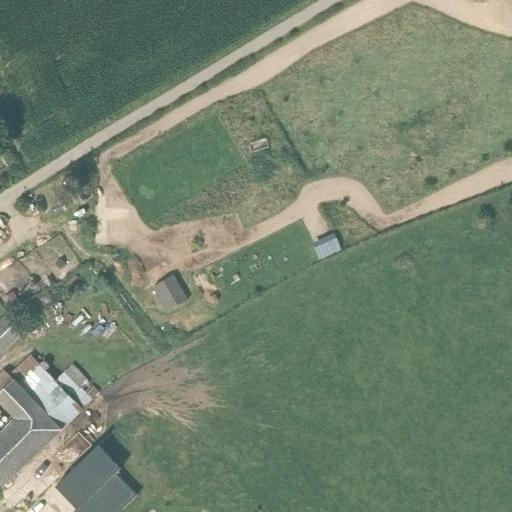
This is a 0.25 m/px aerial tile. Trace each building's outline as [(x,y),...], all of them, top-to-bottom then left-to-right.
[(334,235),(312,245),(320,261),(342,251),(334,235)] [(171,309),(192,297),(177,272),(156,284),(171,309)] [(0,320),(0,359),(23,337),(3,317),(0,320)] [(0,402),(16,421),(0,436),(0,487),(1,489),(82,410),(100,394),(73,366),(56,382),(30,356),(9,376),(5,371),(0,374),(0,402)] [(76,509),(79,511),(120,511),(141,492),(117,468),(116,469),(100,453),(66,487),(73,494),(87,480),(89,482),(86,485),(93,492),(76,509)]
